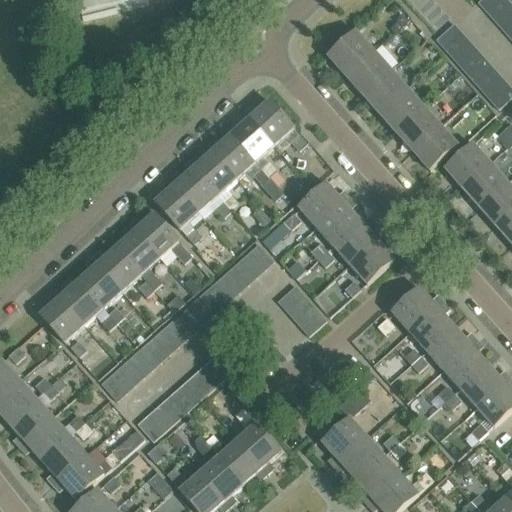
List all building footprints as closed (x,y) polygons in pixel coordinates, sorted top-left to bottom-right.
[(504,0),(485,0),(479,6),(487,15),(504,0)] [(511,6),(506,0),(504,0),(487,15),(495,24),(511,8),(511,6)] [(511,23),(511,8),(495,24),(502,32),(511,23)] [(511,23),(502,32),(510,41),(511,38),(511,23)] [(437,43),(445,53),(463,37),(454,27),(437,43)] [(357,35),(329,60),(346,80),(374,55),(357,35)] [(463,37),(445,53),(453,61),(470,45),(463,37)] [(470,45),(453,61),(460,70),(478,54),(470,45)] [(478,54),(460,70),(468,78),(486,62),(478,54)] [(374,55),(346,80),(363,98),(391,73),(374,55)] [(486,62),(468,78),(476,87),(493,71),(486,62)] [(493,71),(476,87),(483,95),(501,79),(493,71)] [(391,73),(363,98),(379,117),(407,92),(391,73)] [(501,79),(483,95),(491,104),(509,88),(501,79)] [(511,91),(509,88),(491,104),(499,113),(511,101),(511,91)] [(407,92),(379,117),(396,136),(424,111),(407,92)] [(252,108),(244,115),(275,150),(295,133),(270,104),(258,115),(252,108)] [(424,111),(396,136),(413,155),(441,129),(424,111)] [(243,128),(231,138),(257,167),(275,150),(244,115),(237,121),(243,128)] [(441,129),(413,155),(430,174),(458,149),(441,129)] [(290,145),(299,155),(307,147),(299,137),(290,145)] [(214,143),(207,149),(238,183),(257,167),(231,138),(219,149),(214,143)] [(474,148),(446,173),(463,192),(492,168),(474,148)] [(204,163),(194,172),(219,200),(238,183),(207,149),(198,157),(204,163)] [(269,165),(261,172),(270,181),(277,174),(269,165)] [(508,186),(492,168),(463,192),(480,211),(508,186)] [(176,176),(169,182),(200,217),(219,200),(194,172),(182,182),(176,176)] [(270,181),(261,172),(253,179),(262,188),(270,181)] [(168,195),(156,206),(181,234),(200,217),(169,182),(162,189),(168,195)] [(511,190),(508,186),(480,211),(497,230),(511,216),(511,190)] [(299,212),(317,232),(351,201),(345,194),(339,199),(328,187),(299,212)] [(231,198),(224,205),(232,215),(240,208),(231,198)] [(317,232),(333,251),(362,225),(351,213),(358,208),(351,201),(317,232)] [(232,215),(224,205),(216,212),(224,222),(232,215)] [(511,216),(497,230),(511,247),(511,216)] [(138,219),(130,227),(160,262),(179,245),(155,217),(144,226),(138,219)] [(284,226),(291,234),(301,225),(294,217),(284,226)] [(333,251),(350,269),(385,239),(378,231),(372,237),(362,225),(333,251)] [(128,240),(117,251),(141,279),(160,262),(130,227),(123,234),(128,240)] [(186,239),(194,248),(202,241),(194,232),(186,239)] [(385,239),(350,269),(368,289),(396,264),(385,250),(391,245),(385,239)] [(311,256),(319,264),(328,255),(321,247),(311,256)] [(259,248),(249,256),(265,274),(274,265),(259,248)] [(100,255),(92,261),(123,295),(141,279),(117,251),(105,261),(100,255)] [(176,258),(184,267),(192,260),(184,251),(176,258)] [(328,255),(319,264),(325,271),(334,262),(328,255)] [(249,256),(241,264),(257,281),(265,274),(249,256)] [(90,275),(79,284),(104,312),(123,295),(92,261),(84,268),(90,275)] [(241,264),(232,271),(248,289),(257,281),(241,264)] [(232,271),(224,279),(239,297),(248,289),(232,271)] [(154,277),(146,284),(155,294),(163,287),(154,277)] [(224,279),(215,287),(231,304),(239,297),(224,279)] [(62,289),(55,295),(85,329),(104,312),(79,284),(68,294),(62,289)] [(155,294),(146,284),(138,291),(147,301),(155,294)] [(344,293),(352,301),(361,292),(354,285),(344,293)] [(215,287),(206,294),(222,312),(231,304),(215,287)] [(278,304),(286,314),(304,298),(296,289),(278,304)] [(393,317),(410,337),(444,306),(438,298),(431,304),(421,292),(393,317)] [(206,294),(198,302),(214,320),(222,312),(206,294)] [(85,329),(55,295),(49,300),(55,306),(41,318),(66,346),(85,329)] [(286,314),(293,323),(312,307),(304,298),(286,314)] [(198,302),(189,310),(205,327),(214,320),(198,302)] [(410,337),(426,355),(455,330),(444,317),(450,313),(444,306),(410,337)] [(293,323),(301,331),(319,315),(312,307),(293,323)] [(189,310),(181,317),(196,335),(205,327),(189,310)] [(116,311),(109,317),(117,327),(125,320),(116,311)] [(319,315),(301,331),(309,341),(310,340),(327,325),(319,315)] [(117,327),(109,317),(100,325),(109,334),(117,327)] [(181,317),(172,325),(188,343),(196,335),(181,317)] [(378,330),(385,338),(394,330),(387,322),(378,330)] [(172,325),(163,333),(179,350),(188,343),(172,325)] [(426,355),(443,374),(478,344),(471,336),(465,342),(455,330),(426,355)] [(163,333),(155,340),(170,358),(179,350),(163,333)] [(155,340),(146,348),(162,366),(170,358),(155,340)] [(71,351),(79,361),(87,354),(79,344),(71,351)] [(443,374),(460,393),(489,368),(479,358),(486,353),(478,344),(443,374)] [(146,348),(138,356),(153,373),(162,366),(146,348)] [(9,359),(16,367),(26,359),(19,351),(9,359)] [(226,351),(216,359),(232,377),(241,369),(241,368),(226,351)] [(405,360),(411,368),(421,360),(414,352),(405,360)] [(138,356),(129,363),(145,381),(153,373),(138,356)] [(216,359),(208,367),(223,385),(232,377),(216,359)] [(421,360),(411,368),(418,376),(427,367),(421,360)] [(129,363),(120,371),(136,389),(145,381),(129,363)] [(0,401),(20,384),(3,364),(0,366),(0,401)] [(208,367),(199,375),(215,392),(223,385),(208,367)] [(460,393),(477,412),(511,381),(505,373),(499,379),(489,368),(460,393)] [(120,371),(112,379),(127,396),(136,389),(120,371)] [(199,375),(191,382),(206,400),(215,392),(199,375)] [(127,396),(112,379),(102,387),(118,405),(127,396)] [(36,389),(43,397),(52,389),(45,380),(36,389)] [(477,412),(486,422),(494,431),(511,415),(511,394),(511,393),(511,392),(511,381),(477,412)] [(191,382),(182,390),(198,407),(206,400),(191,382)] [(0,416),(9,427),(37,402),(20,384),(0,401),(0,416)] [(52,389),(43,397),(49,405),(59,396),(52,389)] [(438,398),(445,406),(455,398),(447,389),(438,398)] [(182,390),(174,397),(189,415),(198,407),(182,390)] [(360,391),(346,404),(357,416),(371,404),(360,391)] [(174,397),(165,405),(181,422),(189,415),(174,397)] [(455,398),(445,406),(451,414),(461,405),(455,398)] [(14,444),(20,452),(54,421),(37,402),(9,427),(19,439),(14,444)] [(165,405),(157,412),(172,430),(181,422),(165,405)] [(236,419),(243,428),(251,421),(243,411),(236,419)] [(157,412),(148,420),(164,437),(172,430),(157,412)] [(69,427),(76,435),(86,427),(78,418),(69,427)] [(164,437),(148,420),(138,428),(154,446),(164,437)] [(32,453),(43,465),(71,440),(54,421),(20,452),(25,458),(32,453)] [(327,464),(334,471),(369,441),(351,421),(323,446),(334,458),(327,464)] [(258,426),(238,444),(268,478),(274,472),(270,466),(283,455),(258,426)] [(86,427),(76,435),(83,442),(92,434),(86,427)] [(487,436),(481,427),(471,435),(478,444),(487,436)] [(213,438),(206,445),(214,454),(222,448),(213,438)] [(383,448),(390,455),(400,446),(393,438),(383,448)] [(47,482),(53,489),(87,459),(71,440),(43,465),(53,477),(47,482)] [(346,472),(357,484),(385,459),(369,441),(334,471),(340,478),(346,472)] [(238,444),(219,460),(244,489),(256,479),(260,484),(268,478),(238,444)] [(400,446),(390,455),(397,462),(407,454),(400,446)] [(119,464),(112,456),(102,465),(109,472),(119,464)] [(87,459),(53,489),(59,496),(65,490),(77,503),(105,479),(87,459)] [(361,502),(367,509),(402,478),(385,459),(357,484),(368,496),(361,502)] [(219,460),(200,477),(230,511),(237,505),(232,499),(244,489),(219,460)] [(167,479),(176,488),(184,481),(175,471),(167,479)] [(501,478),(509,487),(511,484),(511,474),(509,471),(501,478)] [(426,476),(411,489),(419,497),(433,484),(426,476)] [(200,477),(181,494),(196,511),(217,511),(218,511),(228,511),(230,511),(200,477)] [(402,478),(367,509),(370,511),(377,511),(380,510),(381,511),(403,511),(419,498),(419,497),(411,489),(402,478)] [(104,489),(111,496),(121,488),(114,479),(104,489)] [(116,511),(99,492),(76,511),(116,511)] [(479,498),(471,504),(477,511),(482,511),(488,507),(479,498)] [(511,511),(504,503),(493,511),(511,511)]
